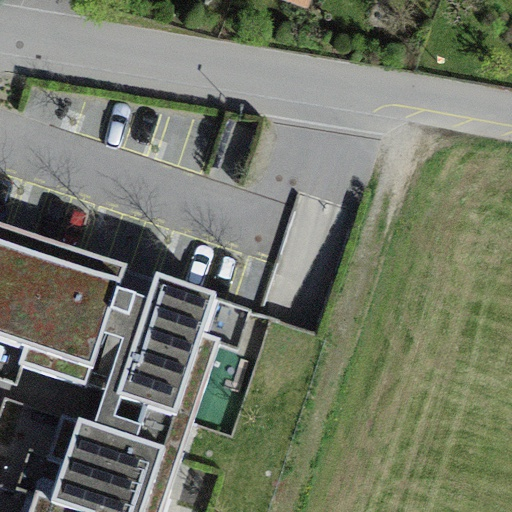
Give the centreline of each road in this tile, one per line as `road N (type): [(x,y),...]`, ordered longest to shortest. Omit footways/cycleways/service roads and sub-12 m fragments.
road 1 (tertiary): [(511,123),(0,32)]
road 2 (unknown): [(313,87),(292,152),(274,187),(253,205),(221,206),(0,128)]
